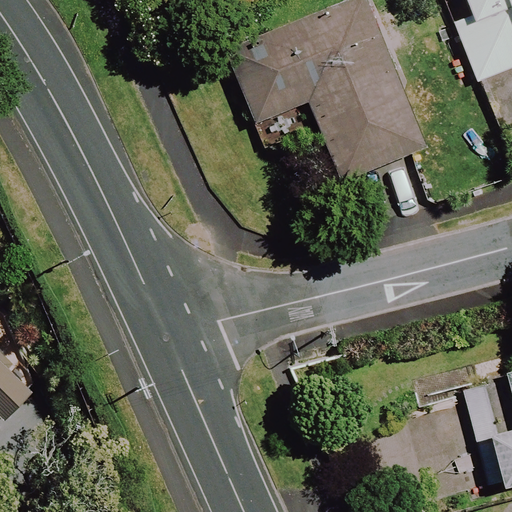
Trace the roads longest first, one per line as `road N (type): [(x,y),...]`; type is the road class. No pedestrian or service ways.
road 1 (tertiary): [(167,334),(99,184),(0,15)]
road 2 (residential): [(511,246),(167,334)]
road 3 (tertiary): [(244,511),(167,334)]
